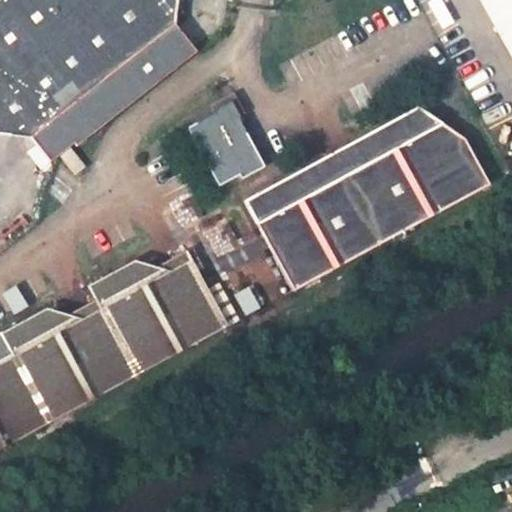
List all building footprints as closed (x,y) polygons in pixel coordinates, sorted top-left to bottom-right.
[(0,0),(0,133),(30,138),(49,162),(194,47),(175,23),(176,0),(0,0)] [(511,0),(482,0),(511,52),(511,0)] [(243,178),(265,167),(233,105),(189,128),(218,183),(239,172),(243,178)] [(314,187),(287,177),(241,201),(290,293),(488,187),(457,129),(415,107),(375,129),(364,160),(328,180),(314,187)] [(0,334),(7,347),(0,350),(0,448),(227,328),(186,251),(184,252),(188,260),(168,271),(134,260),(88,285),(100,308),(80,319),(46,307),(0,332),(0,334)]
